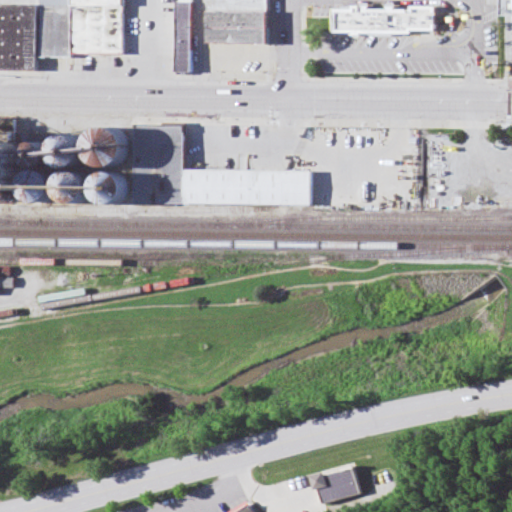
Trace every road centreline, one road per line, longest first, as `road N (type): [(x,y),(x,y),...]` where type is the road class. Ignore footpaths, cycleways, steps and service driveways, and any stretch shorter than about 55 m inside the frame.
road 1 (secondary): [(0,93),(511,99)]
road 2 (primary): [(23,511),(347,427)]
road 3 (primary): [(347,427),(511,396)]
